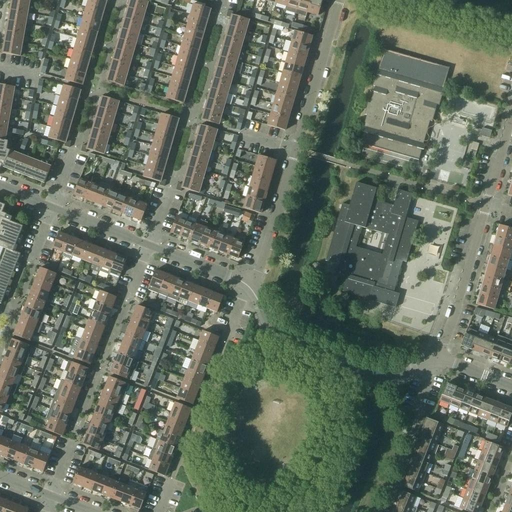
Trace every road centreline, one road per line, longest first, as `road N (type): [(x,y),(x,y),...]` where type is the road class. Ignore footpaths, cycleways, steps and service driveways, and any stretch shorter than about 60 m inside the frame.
road 1 (tertiary): [(438,358),(374,373),(276,334),(250,285)]
road 2 (residential): [(438,358),(485,204)]
road 3 (residential): [(293,148),(337,0)]
road 4 (residential): [(250,285),(293,148)]
